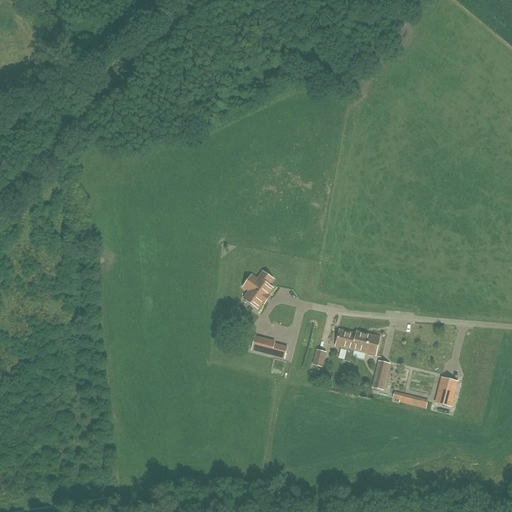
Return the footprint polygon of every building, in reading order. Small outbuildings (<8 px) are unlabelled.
[(269,296),(268,295),(272,288),(268,286),(272,279),(263,272),(257,280),(252,276),(251,276),(248,281),(247,282),(244,287),(243,287),(244,288),(249,291),(244,299),(258,309),(262,302),(264,303),(264,304),(270,296),(269,296)] [(375,356),(380,338),(357,332),(356,335),(339,331),(335,346),(347,349),(344,361),(350,363),(353,350),(375,356)] [(277,357),(284,359),(287,347),(280,346),(274,344),(255,339),(252,351),(277,357)] [(303,354),(304,347),(295,346),(294,353),(303,354)] [(327,353),(318,351),(313,366),(323,369),(327,353)] [(382,391),(386,373),(389,364),(379,362),(372,388),(382,391)] [(415,374),(414,382),(431,384),(432,376),(415,374)] [(435,405),(450,408),(456,383),(442,379),(435,405)] [(399,401),(399,403),(425,410),(427,403),(393,394),(392,399),(399,401)]
